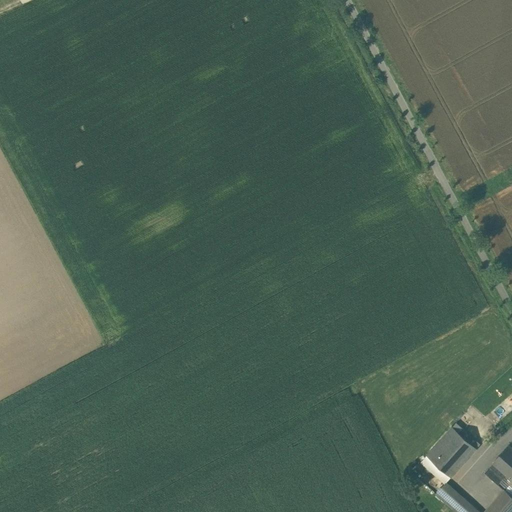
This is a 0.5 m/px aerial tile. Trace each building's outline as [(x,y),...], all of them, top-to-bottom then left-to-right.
[(456,422),(427,455),(451,476),(480,443),(456,422)] [(511,480),(511,448),(508,445),(492,463),(505,474),(511,480)] [(511,494),(511,480),(505,474),(497,484),(504,490),(504,489),(511,495),(511,494)] [(462,496),(446,482),(435,493),(451,507),(462,496)] [(510,511),(511,510),(511,496),(511,495),(504,489),(504,490),(484,511),(510,511)] [(456,511),(471,511),(475,508),(462,496),(451,507),(456,511)]
